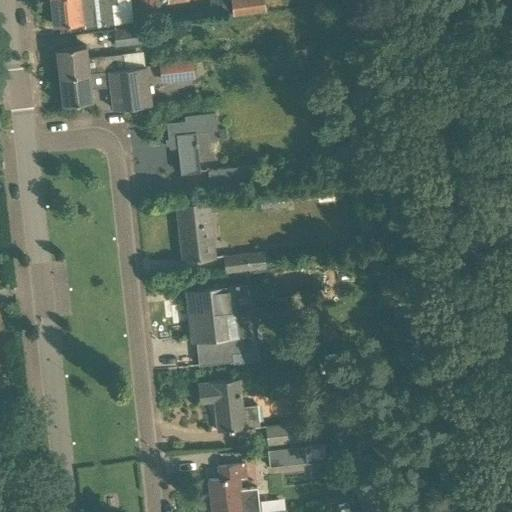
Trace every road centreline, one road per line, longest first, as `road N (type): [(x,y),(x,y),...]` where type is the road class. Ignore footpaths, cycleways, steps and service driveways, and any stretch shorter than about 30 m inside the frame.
road 1 (residential): [(155,511),(114,148),(93,140),(27,146)]
road 2 (residential): [(66,511),(27,146)]
road 3 (residential): [(27,146),(3,0)]
